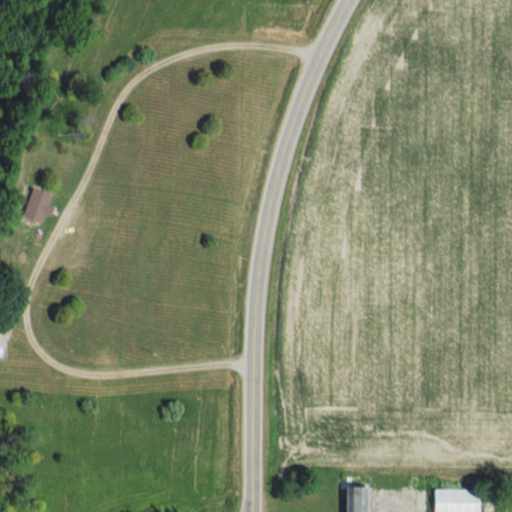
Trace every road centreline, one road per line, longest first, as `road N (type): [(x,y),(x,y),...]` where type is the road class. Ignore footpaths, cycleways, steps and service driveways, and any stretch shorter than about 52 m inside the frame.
road 1 (residential): [(257,365),(82,371),(48,353),(32,296),(121,104),(140,80),(208,47),(266,45),(320,55)]
road 2 (tertiary): [(254,511),(260,281),(276,190),(303,95),(348,0)]
